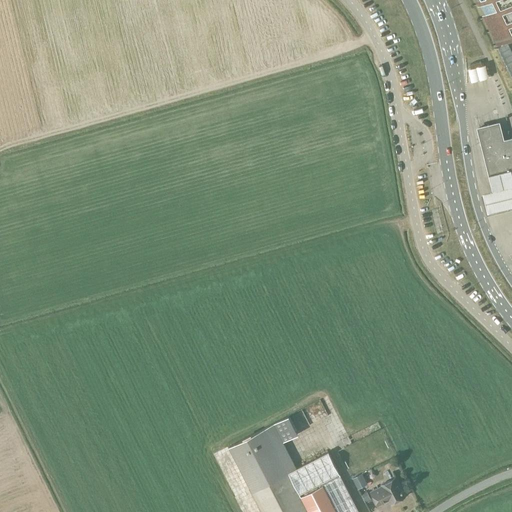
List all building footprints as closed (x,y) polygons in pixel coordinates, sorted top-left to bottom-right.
[(511,0),(474,0),(477,7),(481,5),(485,14),(482,16),(496,46),(499,44),(511,37),(511,0)] [(511,53),(507,44),(497,49),(511,80),(511,53)] [(469,65),(470,69),(467,70),(470,82),(488,78),(485,65),(481,66),(480,62),(469,65)] [(498,124),(480,129),(478,129),(490,178),(511,174),(509,169),(511,167),(511,139),(503,142),(498,124)] [(511,177),(511,174),(490,178),(492,186),(494,193),(485,195),(489,213),(510,208),(511,207),(511,177)] [(229,448),(200,463),(225,511),(358,511),(340,477),(331,481),(311,491),(301,497),(299,495),(339,474),(328,453),(296,469),(282,442),(273,425),(229,448)] [(362,475),(352,480),(356,487),(365,482),(362,475)] [(371,493),(377,506),(386,501),(385,501),(388,499),(391,504),(404,497),(401,491),(402,491),(401,490),(395,478),(381,485),(382,487),(371,493)] [(366,493),(361,496),(365,503),(370,501),(366,493)]
